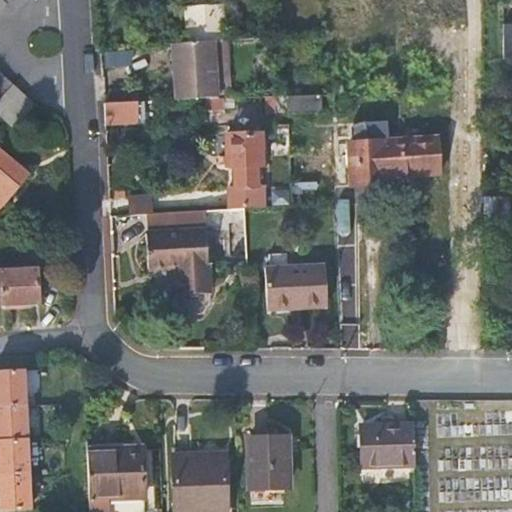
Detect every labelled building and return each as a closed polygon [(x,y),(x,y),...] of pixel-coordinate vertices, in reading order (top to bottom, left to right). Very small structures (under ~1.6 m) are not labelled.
[(183,8),(185,43),(215,41),(221,41),(217,0),(200,0),(201,7),(183,8)] [(503,59),(511,59),(511,23),(503,24),(503,59)] [(218,98),(215,41),(185,43),(171,45),(174,101),(201,99),(218,98)] [(0,76),(0,96),(11,85),(0,76)] [(0,96),(0,117),(21,95),(11,85),(0,96)] [(21,95),(0,117),(0,118),(11,129),(32,105),(21,95)] [(266,114),(275,114),(274,95),(265,95),(266,114)] [(318,110),(318,96),(286,95),(287,111),(318,110)] [(221,109),(220,98),(218,98),(201,99),(202,110),(221,109)] [(137,124),(136,103),(104,105),(105,126),(137,124)] [(388,175),(406,174),(405,141),(386,142),(385,125),(364,125),(364,144),(350,144),(352,184),(388,183),(388,175)] [(259,135),(225,136),(226,167),(232,167),(233,187),(226,188),(227,210),(244,209),(262,208),(261,187),(256,187),(255,167),(261,166),(259,135)] [(437,140),(416,141),(418,174),(438,173),(437,140)] [(416,141),(405,141),(406,174),(418,174),(416,141)] [(0,204),(23,176),(0,156),(0,204)] [(132,212),(153,210),(151,192),(130,194),(132,212)] [(508,198),(484,198),(485,220),(508,220),(508,198)] [(205,232),(144,235),(146,268),(175,267),(176,294),(208,292),(205,232)] [(3,304),(21,304),(37,303),(36,269),(2,270),(3,304)] [(289,304),(324,304),(323,270),(266,272),(267,309),(289,309),(289,304)] [(469,285),(438,286),(440,318),(470,318),(469,285)] [(0,405),(23,404),(22,370),(0,371),(0,405)] [(0,440),(25,439),(23,404),(0,405),(0,440)] [(364,469),(416,468),(414,427),(362,429),(364,469)] [(0,475),(27,474),(25,439),(0,440),(0,475)] [(288,439),(250,440),(250,488),(289,487),(288,439)] [(140,448),(86,449),(88,500),(141,499),(140,448)] [(224,511),(223,455),(172,456),(173,511),(224,511)] [(0,509),(29,508),(27,474),(0,475),(0,509)]
